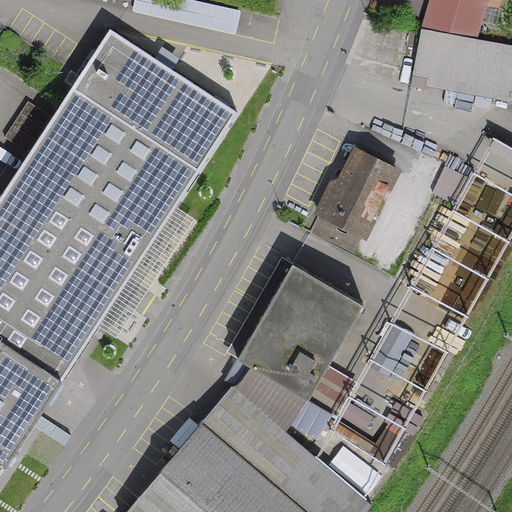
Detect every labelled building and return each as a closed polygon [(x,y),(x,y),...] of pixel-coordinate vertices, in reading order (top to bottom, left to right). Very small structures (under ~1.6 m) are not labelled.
[(209,0),(205,19),(236,27),(242,6),(217,0),(209,0)] [(494,0),(430,0),(425,24),(486,38),(494,0)] [(511,51),(421,33),(411,84),(511,105),(508,124),(511,124),(511,51)] [(232,114),(109,34),(0,202),(0,476),(95,331),(113,343),(193,221),(172,207),(232,114)] [(393,172),(349,151),(310,229),(354,251),(393,172)] [(373,316),(289,271),(240,362),(325,407),(373,316)] [(233,389),(126,511),(373,511),(374,511),(233,389)]
